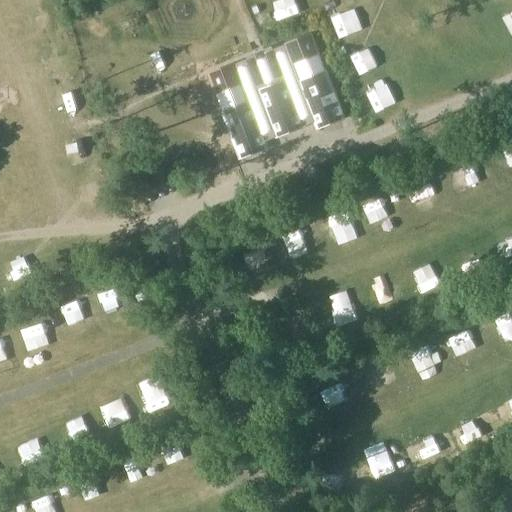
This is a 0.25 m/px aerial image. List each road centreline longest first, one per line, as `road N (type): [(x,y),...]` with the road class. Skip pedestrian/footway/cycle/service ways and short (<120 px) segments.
road 1 (unknown): [(511,74),(163,220),(275,511)]
road 2 (unknown): [(0,393),(197,311)]
